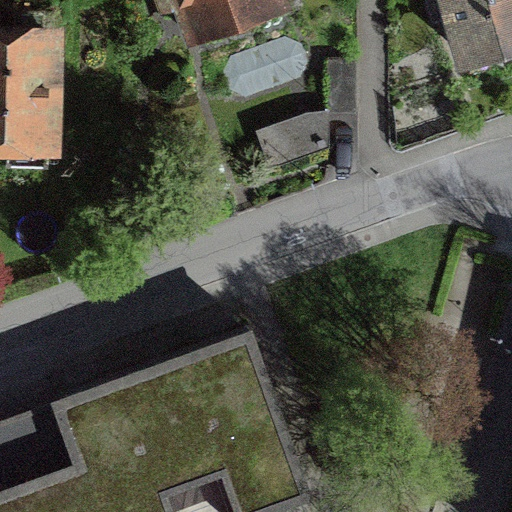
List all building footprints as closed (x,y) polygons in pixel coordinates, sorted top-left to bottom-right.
[(196,40),(282,9),(285,0),(161,0),(164,9),(182,2),(196,40)] [(511,0),(448,0),(464,55),(511,41),(511,0)] [(53,142),(53,129),(61,122),(61,105),(54,98),(55,39),(12,38),(12,32),(0,31),(0,141),(7,142),(7,164),(49,165),(49,142),(53,142)] [(354,58),(328,58),(328,111),(355,111),(354,58)] [(323,112),(268,133),(281,166),(335,146),(323,112)] [(0,511),(254,511),(308,493),(250,329),(55,399),(78,461),(0,489),(0,511)]
